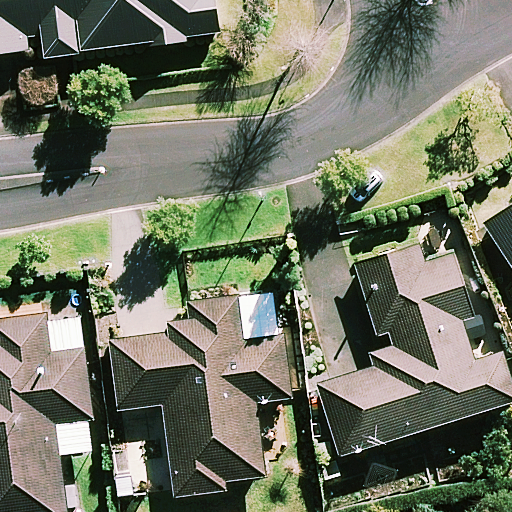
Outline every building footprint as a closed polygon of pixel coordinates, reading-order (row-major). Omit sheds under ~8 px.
[(186,45),(221,40),(215,0),(0,0),(0,64),(32,59),(34,69),(148,51),(148,57),(187,51),(186,45)] [(511,216),(488,230),(511,271),(511,216)] [(474,322),(451,250),(424,259),(422,252),(357,273),(388,369),(318,391),(342,466),(511,411),(511,394),(501,360),(475,368),(462,327),(474,322)] [(245,348),(241,305),(175,312),(178,340),(115,346),(122,416),(166,412),(176,504),(227,498),(226,489),(266,485),(258,409),(292,406),(285,343),(245,348)] [(51,360),(46,321),(0,327),(0,511),(67,511),(57,431),(94,426),(85,355),(51,360)]
